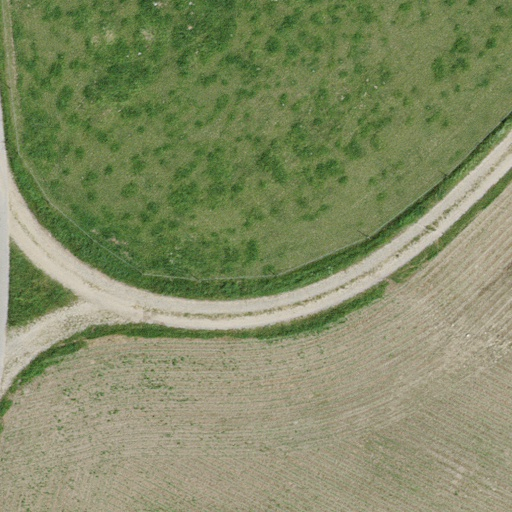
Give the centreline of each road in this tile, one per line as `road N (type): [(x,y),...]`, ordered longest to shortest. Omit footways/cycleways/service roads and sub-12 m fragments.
road 1 (track): [(0,203),(53,257),(119,298),(191,315),(241,314),(289,307),(380,264),(431,228),(511,148)]
road 2 (track): [(0,360),(119,298)]
